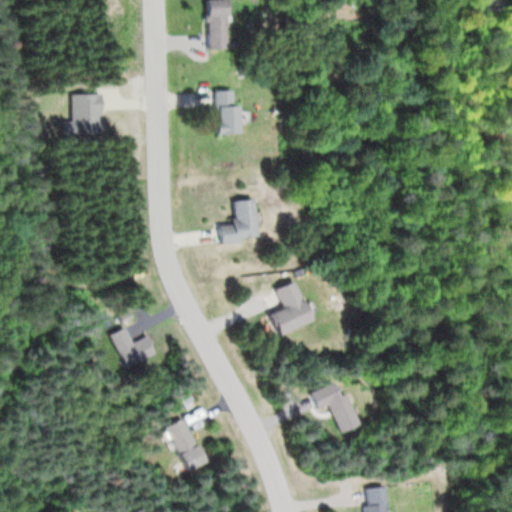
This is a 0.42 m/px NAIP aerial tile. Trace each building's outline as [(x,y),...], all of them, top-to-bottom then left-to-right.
[(214,50),(214,0),(192,0),(192,50),(214,50)] [(223,133),(223,90),(201,90),(201,133),(223,133)] [(206,241),(243,239),(242,199),(220,200),(221,224),(205,224),(206,241)] [(295,321),(279,281),(262,288),(270,308),(253,315),(262,334),(295,321)] [(378,511),(376,486),(354,487),(356,511),(378,511)]
